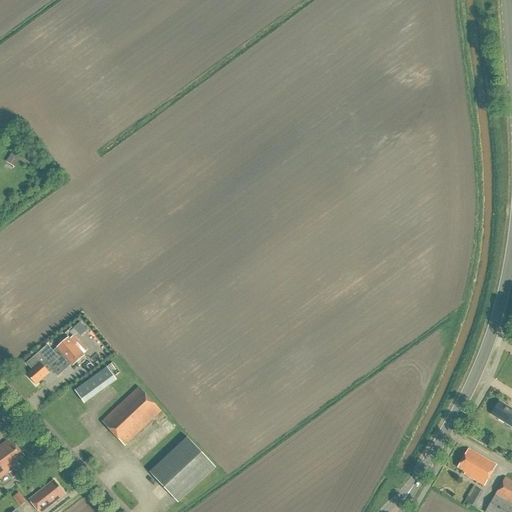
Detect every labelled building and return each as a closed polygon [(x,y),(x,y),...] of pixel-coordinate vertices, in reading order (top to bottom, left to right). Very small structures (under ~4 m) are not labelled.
[(16,165),(20,159),(11,154),(8,159),(16,165)] [(84,356),(68,338),(56,348),(71,365),(72,367),(84,356)] [(59,358),(48,345),(27,363),(32,369),(27,374),(36,385),(49,373),(45,368),(47,365),(49,367),(59,358)] [(115,377),(120,373),(113,363),(108,367),(115,377)] [(115,377),(108,367),(76,391),(85,403),(117,379),(115,377)] [(102,422),(125,446),(161,412),(138,388),(102,422)] [(504,423),(511,428),(511,409),(499,402),(492,413),(499,417),(498,419),(504,423)] [(215,468),(188,439),(150,473),(177,503),(215,468)] [(16,462),(24,456),(13,442),(11,444),(8,440),(0,446),(0,479),(9,473),(13,479),(18,475),(14,469),(19,465),(16,462)] [(458,468),(465,472),(464,474),(484,486),(496,465),(468,449),(458,468)] [(511,505),(511,481),(505,477),(495,495),(511,505)] [(39,511),(43,511),(66,495),(55,480),(30,499),(39,511)] [(485,493),(475,487),(466,503),(476,509),(485,493)] [(26,502),(19,493),(13,497),(20,506),(26,502)] [(511,511),(511,505),(495,495),(484,511),(511,511)]
